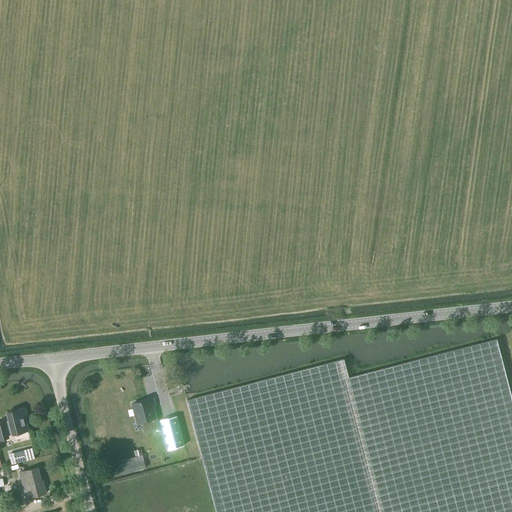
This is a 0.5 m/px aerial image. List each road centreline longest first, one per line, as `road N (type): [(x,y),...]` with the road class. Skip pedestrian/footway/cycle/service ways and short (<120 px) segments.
road 1 (tertiary): [(49,360),(511,306)]
road 2 (unclassified): [(89,511),(49,360)]
